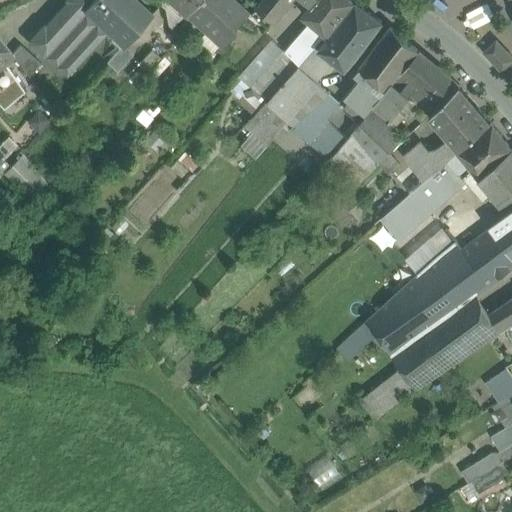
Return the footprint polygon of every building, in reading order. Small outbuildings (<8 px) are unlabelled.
[(69,0),(32,41),(67,73),(106,30),(122,45),(123,44),(152,12),(138,0),(69,0)] [(237,0),(170,0),(184,13),(188,9),(223,41),(250,11),(237,0)] [(261,0),(255,7),(273,22),(285,7),(286,8),(293,0),(305,0),(307,1),(308,0),(261,0)] [(353,2),(350,0),(308,0),(307,1),(312,5),(304,15),(301,21),(307,26),(299,36),(313,48),(321,38),(321,39),(327,34),(335,24),(353,2)] [(356,3),(320,49),(315,46),(300,63),(299,65),(309,74),(326,54),(345,68),(356,56),(382,22),(356,3)] [(390,28),(360,68),(365,72),(350,92),(370,108),(375,102),(392,81),(417,50),(390,28)] [(299,36),(287,50),(300,63),(313,48),(299,36)] [(511,58),(511,56),(495,38),(483,48),(501,68),(511,58)] [(0,40),(0,63),(11,54),(11,53),(0,40)] [(40,63),(19,44),(11,53),(11,54),(27,77),(40,63)] [(122,45),(107,62),(117,71),(133,54),(123,44),(122,45)] [(151,49),(138,64),(146,72),(160,58),(151,49)] [(285,49),(251,87),(267,101),(299,65),(300,63),(287,50),(286,51),(285,49)] [(460,85),(420,52),(393,82),(392,81),(375,102),(392,117),(410,96),(412,98),(412,95),(423,104),(433,112),(460,85)] [(267,101),(247,124),(270,143),(285,124),(290,128),(330,92),(309,74),(299,65),(267,101)] [(433,112),(430,116),(449,139),(436,149),(429,150),(421,141),(403,156),(424,180),(433,172),(434,173),(447,160),(456,152),(490,121),(460,85),(433,112)] [(342,103),(330,92),(290,128),(311,145),(330,123),(327,121),(342,103)] [(402,138),(372,109),(326,164),(352,189),(377,165),(380,161),(389,151),(402,138)] [(456,152),(447,160),(453,167),(463,158),(480,179),(511,150),(511,148),(490,121),(456,152)] [(330,123),(311,145),(314,147),(329,159),(347,138),(330,123)] [(311,179),(329,159),(314,147),(296,167),(311,179)] [(511,150),(480,179),(502,204),(511,195),(511,150)] [(400,163),(389,151),(380,161),(390,172),(400,163)] [(424,180),(413,190),(429,209),(463,178),(453,167),(447,160),(434,173),(433,172),(424,180)] [(429,209),(413,190),(375,223),(418,273),(456,241),(462,247),(448,231),(429,209)] [(511,211),(492,226),(490,227),(511,254),(511,211)] [(474,212),(458,223),(472,240),(490,227),(492,226),(474,212)] [(458,223),(448,231),(462,247),(472,240),(458,223)] [(418,273),(368,320),(377,333),(393,354),(477,293),(511,266),(511,254),(490,227),(472,240),(462,247),(456,241),(418,273)] [(477,293),(393,354),(418,387),(500,332),(489,314),(477,293)] [(511,310),(507,302),(489,314),(500,332),(511,324),(511,310)] [(368,320),(337,348),(348,360),(377,333),(368,320)] [(511,376),(507,369),(501,373),(506,381),(511,377),(511,376)] [(511,377),(506,381),(493,390),(500,401),(511,392),(511,377)] [(511,423),(492,436),(499,446),(511,437),(511,430),(511,431),(511,430),(511,423)] [(511,430),(511,431),(511,430),(511,437),(499,446),(502,451),(511,444),(511,430)] [(492,452),(475,463),(482,475),(503,462),(496,452),(492,452)] [(323,489),(342,474),(327,454),(308,469),(323,489)] [(482,475),(472,481),(479,493),(510,474),(503,462),(482,475)]
